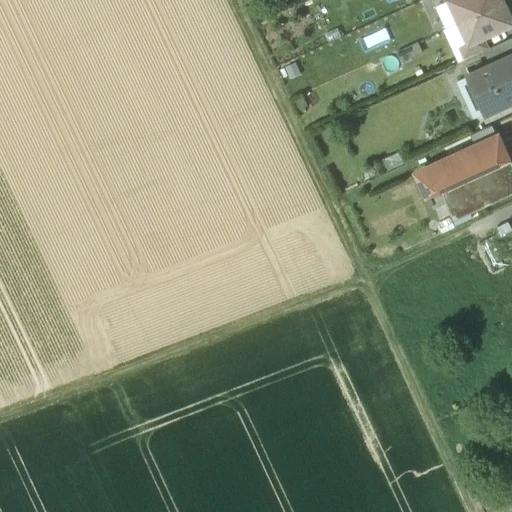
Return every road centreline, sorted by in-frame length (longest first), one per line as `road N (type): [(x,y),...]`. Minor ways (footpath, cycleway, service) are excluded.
road 1 (track): [(229,0),(474,511)]
road 2 (track): [(478,229),(0,417)]
